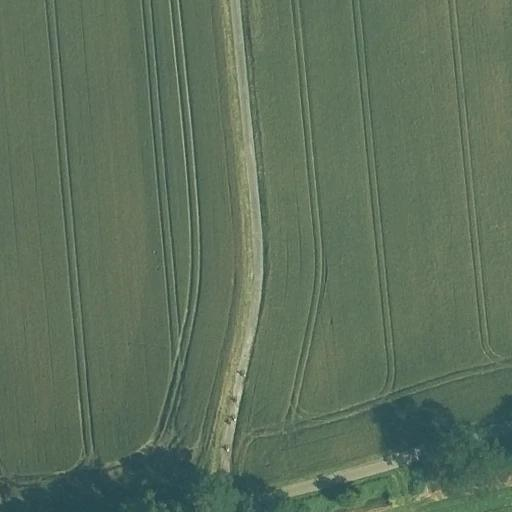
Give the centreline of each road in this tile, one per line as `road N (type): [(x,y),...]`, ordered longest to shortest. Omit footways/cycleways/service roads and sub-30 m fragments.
road 1 (residential): [(233,0),(253,286),(209,508)]
road 2 (residential): [(209,508),(511,424)]
